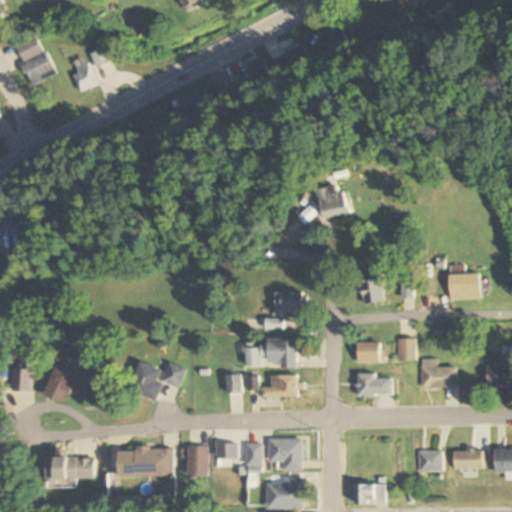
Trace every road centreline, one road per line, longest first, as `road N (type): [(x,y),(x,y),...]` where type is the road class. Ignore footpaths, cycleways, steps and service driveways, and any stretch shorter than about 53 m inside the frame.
road 1 (residential): [(26,439),(164,426),(511,415)]
road 2 (tertiary): [(0,174),(107,106),(324,0)]
road 3 (residential): [(329,511),(330,419),(312,283),(312,156)]
road 4 (residential): [(312,283),(408,307),(511,306)]
